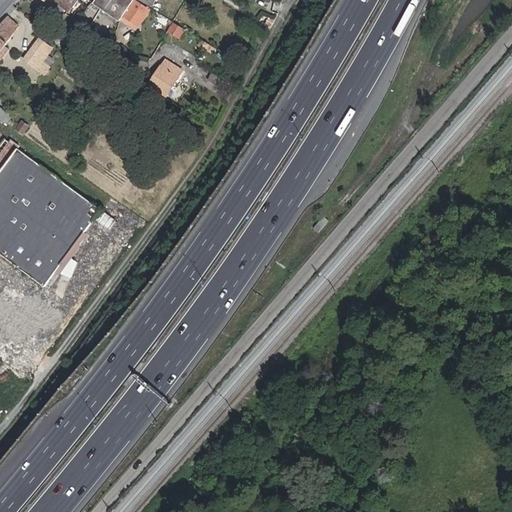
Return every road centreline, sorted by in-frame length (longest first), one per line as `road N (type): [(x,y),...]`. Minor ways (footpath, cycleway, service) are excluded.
road 1 (residential): [(99,511),(511,32)]
road 2 (motorway): [(362,0),(233,209),(0,510)]
road 3 (motorway): [(51,511),(249,255),(403,0)]
road 4 (residential): [(290,0),(202,159),(0,426)]
